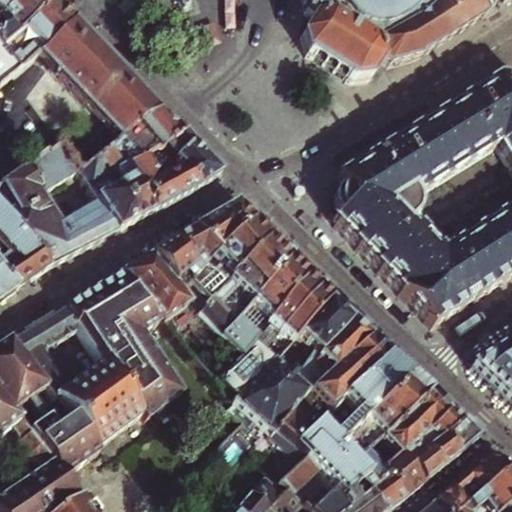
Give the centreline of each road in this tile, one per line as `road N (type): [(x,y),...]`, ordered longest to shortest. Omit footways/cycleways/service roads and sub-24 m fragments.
road 1 (residential): [(511,29),(256,180)]
road 2 (residential): [(256,180),(0,329)]
road 3 (residential): [(431,367),(256,180)]
road 4 (residential): [(198,120),(85,0)]
road 5 (residential): [(263,0),(260,58),(198,120)]
